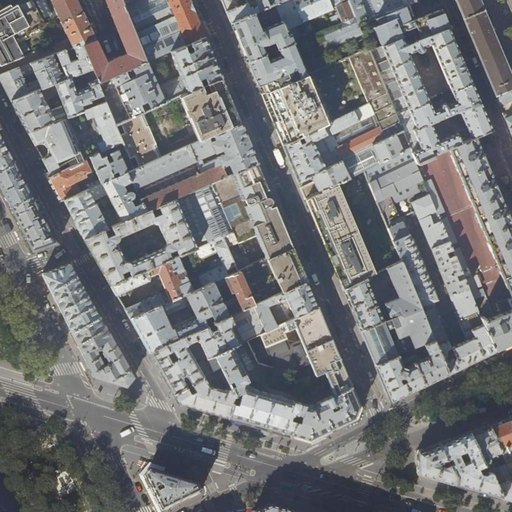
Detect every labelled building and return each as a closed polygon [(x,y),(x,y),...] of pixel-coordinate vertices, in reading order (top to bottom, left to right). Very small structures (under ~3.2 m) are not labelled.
[(0,5),(0,66),(23,57),(15,42),(46,25),(43,20),(50,16),(53,21),(59,18),(50,0),(26,0),(18,4),(16,2),(11,4),(10,1),(0,5)] [(50,0),(59,18),(61,23),(60,23),(70,43),(72,47),(81,44),(97,83),(146,62),(147,61),(136,32),(124,3),(122,0),(50,0)] [(129,0),(124,3),(136,32),(192,8),(189,0),(129,0)] [(270,6),(267,0),(221,0),(226,11),(231,22),(270,6)] [(330,19),(332,25),(355,16),(348,0),(284,0),(270,6),(231,22),(233,26),(246,57),(247,61),(266,53),(263,46),(275,41),(277,48),(291,42),(293,42),(290,34),(288,34),(286,30),(302,23),(301,22),(332,9),(331,6),(334,5),(338,15),(331,18),(330,19)] [(267,0),(270,6),(284,0),(348,0),(355,16),(359,25),(373,19),(387,13),(382,0),(267,0)] [(382,0),(387,13),(409,4),(416,1),(415,0),(382,0)] [(511,0),(454,0),(463,21),(472,41),(477,52),(482,64),(486,74),(495,95),(511,87),(511,79),(478,0),(511,0)] [(448,27),(441,11),(415,19),(410,8),(409,4),(387,13),(373,19),(376,26),(372,27),(380,46),(413,32),(417,40),(448,27)] [(203,32),(192,8),(136,32),(147,61),(154,58),(162,55),(170,51),(204,36),(203,32)] [(358,25),(359,25),(355,16),(332,25),(313,33),(320,50),(361,33),(358,25)] [(450,30),(448,27),(417,40),(413,32),(380,46),(370,50),(387,93),(396,115),(429,101),(409,53),(410,53),(410,52),(416,50),(417,51),(420,52),(423,51),(424,48),(424,46),(431,44),(451,92),(472,83),(466,69),(450,30)] [(213,57),(204,36),(170,51),(180,76),(157,86),(146,62),(97,83),(102,94),(105,101),(113,121),(115,124),(120,122),(140,113),(180,95),(220,78),(221,77),(213,57)] [(249,65),(258,86),(259,90),(261,94),(268,91),(305,75),(291,42),(277,48),(266,53),(247,61),(249,65)] [(97,83),(81,44),(72,47),(57,53),(66,78),(10,100),(17,112),(28,133),(68,116),(84,110),(92,107),(89,99),(102,94),(97,83)] [(370,50),(369,48),(305,75),(268,91),(261,94),(263,98),(265,103),(272,99),(273,102),(274,105),(267,108),(282,145),(387,93),(370,50)] [(0,75),(0,80),(5,89),(10,100),(66,78),(57,53),(0,75)] [(222,83),(220,78),(180,95),(186,107),(184,108),(187,116),(189,115),(199,140),(208,136),(213,134),(239,123),(236,117),(233,109),(222,83)] [(434,111),(433,111),(429,101),(396,115),(403,130),(410,147),(416,161),(432,154),(448,147),(474,137),(491,129),(485,115),(481,105),(472,83),(451,92),(456,101),(455,101),(455,102),(448,105),(448,103),(444,102),(441,103),(440,107),(441,108),(434,111)] [(511,108),(507,111),(504,114),(503,114),(508,127),(511,125),(511,87),(495,95),(499,105),(511,99),(511,108)] [(403,130),(396,115),(387,93),(282,145),(285,152),(288,159),(295,175),(298,181),(310,175),(395,134),(403,130)] [(113,121),(105,101),(92,107),(84,110),(87,118),(94,116),(99,125),(97,126),(100,132),(101,132),(105,141),(99,144),(102,151),(122,141),(119,135),(115,124),(112,125),(113,127),(109,128),(107,122),(110,120),(111,122),(113,121)] [(145,126),(140,113),(120,122),(124,133),(119,135),(122,141),(126,152),(128,155),(129,158),(134,156),(139,166),(159,158),(153,144),(156,143),(148,125),(145,126)] [(85,159),(68,116),(28,133),(34,146),(44,140),(51,153),(41,159),(48,171),(59,166),(57,161),(74,154),(75,157),(74,158),(75,158),(77,163),(85,159)] [(159,158),(139,166),(128,171),(126,172),(131,182),(134,188),(147,211),(212,183),(227,176),(222,165),(228,161),(233,173),(257,163),(248,141),(244,131),(240,122),(239,123),(213,134),(215,139),(210,141),(208,136),(199,140),(159,158)] [(7,146),(0,133),(0,169),(15,161),(7,146)] [(403,151),(395,134),(310,175),(313,182),(300,188),(305,199),(307,198),(319,192),(335,184),(363,170),(403,151)] [(483,158),(474,137),(448,147),(511,298),(497,304),(500,314),(493,317),(484,296),(473,300),(493,348),(498,345),(511,338),(511,228),(507,216),(502,204),(489,174),(483,158)] [(416,161),(410,147),(403,151),(363,170),(401,261),(434,339),(448,373),(471,362),(494,350),(493,348),(473,300),(464,277),(453,250),(450,245),(440,220),(438,215),(424,182),(422,177),(419,169),(417,164),(416,161)] [(122,158),(128,155),(126,152),(121,155),(118,149),(110,153),(113,159),(108,162),(105,155),(100,158),(98,153),(89,157),(99,179),(81,187),(83,191),(126,172),(128,171),(122,158)] [(433,157),(432,154),(416,161),(417,164),(433,157)] [(59,202),(63,200),(80,192),(76,184),(70,187),(68,184),(85,176),(84,173),(90,171),(85,159),(77,163),(75,158),(68,161),(70,166),(61,171),(59,166),(48,171),(43,173),(45,176),(59,202)] [(20,171),(15,161),(0,169),(0,190),(8,207),(32,195),(20,171)] [(270,192),(257,163),(233,173),(227,176),(212,183),(222,207),(240,200),(246,214),(228,221),(232,231),(233,231),(238,244),(256,236),(266,258),(292,247),(290,240),(270,192)] [(83,191),(80,192),(63,200),(73,219),(84,239),(147,211),(134,188),(127,192),(124,186),(131,182),(126,172),(83,191)] [(430,179),(424,182),(438,215),(444,212),(430,179)] [(212,183),(147,211),(84,239),(97,262),(110,284),(221,236),(232,231),(228,221),(222,207),(212,183)] [(319,192),(307,198),(316,218),(335,263),(343,281),(345,287),(371,275),(372,274),(335,184),(319,192)] [(40,210),(32,195),(8,207),(18,226),(31,252),(57,242),(40,210)] [(446,218),(440,220),(450,245),(456,242),(446,218)] [(129,318),(237,271),(221,236),(110,284),(115,294),(148,279),(149,275),(157,271),(167,294),(161,297),(160,293),(124,309),(129,318)] [(301,267),(292,247),(266,258),(240,270),(255,304),(306,280),(304,273),(301,267)] [(459,248),(453,250),(464,277),(469,274),(459,248)] [(434,339),(401,261),(386,268),(398,297),(384,303),(375,301),(367,281),(372,279),(371,275),(345,287),(343,288),(351,309),(374,364),(397,355),(392,341),(409,334),(415,347),(420,345),(423,344),(434,339)] [(71,332),(99,316),(94,307),(69,264),(42,273),(58,305),(71,332)] [(240,270),(237,271),(129,318),(137,332),(149,352),(169,343),(167,339),(168,339),(169,340),(176,337),(175,335),(176,335),(177,339),(208,325),(209,324),(206,317),(211,315),(214,322),(252,305),(255,304),(240,270)] [(264,331),(317,306),(315,302),(306,280),(255,304),(252,305),(264,331)] [(212,330),(210,329),(208,325),(177,339),(169,343),(149,352),(161,373),(173,393),(186,385),(182,379),(183,377),(182,376),(184,376),(185,374),(186,376),(187,376),(191,383),(220,366),(214,354),(245,340),(260,333),(264,331),(252,305),(214,322),(216,327),(215,329),(213,329),(212,330)] [(290,372),(306,365),(310,376),(325,370),(334,393),(334,394),(351,386),(344,370),(335,348),(317,306),(264,331),(260,333),(279,369),(290,372)] [(134,377),(119,350),(99,316),(71,332),(80,350),(94,377),(126,386),(134,377)] [(418,356),(414,355),(400,361),(397,354),(397,355),(374,364),(379,376),(390,401),(401,395),(403,394),(432,380),(448,373),(434,339),(423,344),(427,352),(427,354),(427,356),(426,357),(422,359),(421,357),(420,357),(419,357),(418,357),(418,356)] [(214,354),(220,366),(234,393),(227,416),(257,425),(289,434),(298,402),(255,388),(262,364),(257,363),(245,340),(214,354)] [(420,345),(408,350),(410,353),(412,353),(421,348),(420,345)] [(234,393),(220,366),(191,383),(186,385),(173,393),(177,402),(214,412),(227,416),(234,393)] [(359,406),(351,386),(334,394),(334,393),(310,405),(298,402),(289,434),(298,437),(309,440),(327,431),(355,418),(358,411),(359,406)] [(491,422),(488,423),(507,465),(511,462),(511,425),(508,416),(491,422)] [(490,471),(502,496),(502,498),(511,501),(511,500),(511,476),(507,465),(488,423),(472,430),(469,431),(484,464),(485,466),(487,466),(489,466),(490,471)] [(439,443),(455,477),(453,483),(472,489),(502,498),(502,496),(490,471),(486,472),(485,471),(483,469),(481,468),(477,469),(476,467),(484,464),(469,431),(450,438),(439,443)] [(449,482),(453,483),(455,477),(439,443),(426,448),(417,451),(418,473),(449,482)] [(155,499),(161,511),(177,504),(199,493),(199,490),(198,486),(182,481),(148,471),(143,477),(155,499)]
